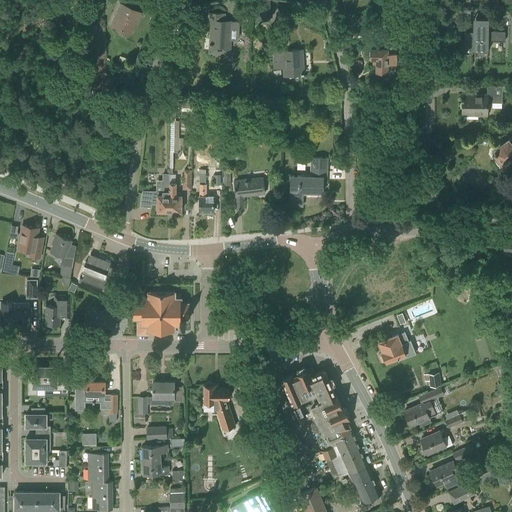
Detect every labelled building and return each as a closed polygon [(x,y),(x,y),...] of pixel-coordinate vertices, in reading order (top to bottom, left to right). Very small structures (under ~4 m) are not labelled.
[(255,16),(270,16),(269,3),(254,3),(255,16)] [(241,4),(239,12),(251,14),(253,6),(241,4)] [(114,27),(120,29),(130,33),(135,21),(137,22),(141,13),(124,5),(114,27)] [(224,21),(224,14),(209,13),(209,21),(215,21),(214,36),(208,37),(207,52),(229,53),(230,40),(235,40),(238,37),(239,22),(224,21)] [(472,51),(487,51),(487,27),(487,17),(474,17),(474,18),(476,18),(476,30),(464,30),(464,52),(472,52),(472,51)] [(386,47),(397,47),(396,29),(385,30),(386,47)] [(387,50),(371,49),(371,51),(370,52),(370,56),(371,57),(371,59),(374,59),(373,64),(376,64),(376,71),(387,71),(387,63),(394,64),(394,55),(387,55),(387,50)] [(284,68),(284,75),(304,74),(304,73),(303,73),(302,64),(299,65),(299,50),(273,51),(275,68),(284,68)] [(485,115),(485,95),(462,95),(462,115),(485,115)] [(158,106),(158,115),(169,115),(169,106),(158,106)] [(511,134),(493,149),(492,151),(496,155),(496,159),(498,162),(502,163),(509,159),(511,162),(511,134)] [(326,158),(316,158),(314,158),(314,176),(290,175),(290,205),(302,205),(302,192),(322,192),(322,183),(326,183),(326,158)] [(191,189),(191,169),(183,169),(183,189),(191,189)] [(213,211),(213,201),(213,196),(206,196),(206,183),(206,170),(200,170),(201,183),(200,183),(200,197),(199,197),(199,211),(213,211)] [(153,194),(151,203),(157,204),(157,211),(159,211),(159,212),(163,212),(164,211),(169,211),(169,208),(169,207),(169,182),(169,174),(163,174),(163,180),(163,191),(157,191),(157,194),(153,194)] [(235,207),(243,207),(244,194),(265,192),(264,182),(263,178),(234,181),(235,195),(236,195),(235,207)] [(169,208),(169,211),(174,211),(175,212),(178,212),(179,211),(181,211),(181,201),(181,194),(181,192),(176,192),(176,182),(175,182),(169,182),(169,207),(169,208)] [(22,225),(18,248),(25,250),(30,251),(30,256),(39,257),(42,242),(36,241),(39,228),(22,225)] [(53,243),(50,251),(62,256),(60,265),(61,268),(60,276),(70,278),(75,250),(68,247),(71,240),(63,236),(63,235),(59,234),(58,234),(56,233),(52,243),(53,243)] [(110,281),(111,277),(115,268),(109,265),(111,261),(90,253),(87,262),(85,261),(79,278),(109,289),(112,281),(110,281)] [(4,262),(2,271),(10,272),(12,264),(4,262)] [(31,268),(30,276),(38,277),(39,269),(31,268)] [(27,279),(27,291),(29,291),(29,297),(37,297),(37,279),(27,279)] [(175,291),(156,291),(148,291),(148,297),(142,297),(142,303),(133,303),(133,318),(137,318),(137,334),(148,334),(148,330),(175,330),(175,328),(180,328),(180,323),(185,323),(185,318),(189,318),(189,303),(180,303),(180,299),(181,299),(181,297),(180,297),(180,293),(175,293),(175,291)] [(46,305),(46,314),(46,324),(60,324),(60,316),(63,316),(64,308),(70,308),(69,319),(70,319),(70,295),(54,295),(54,305),(46,305)] [(0,302),(0,311),(1,312),(1,320),(18,320),(18,326),(30,326),(30,306),(13,306),(13,300),(1,300),(1,303),(0,302)] [(121,317),(121,304),(111,304),(110,310),(87,309),(87,316),(86,316),(86,322),(87,325),(111,325),(111,316),(113,316),(113,317),(121,317)] [(402,313),(396,315),(400,324),(406,322),(402,313)] [(415,352),(410,340),(408,341),(404,331),(388,338),(379,341),(383,351),(382,351),(386,361),(397,357),(398,359),(413,354),(415,352)] [(61,393),(68,393),(68,380),(57,380),(57,366),(33,366),(33,380),(28,380),(28,394),(37,394),(37,386),(53,386),(53,389),(61,389),(61,393)] [(281,378),(291,401),(293,405),(290,407),(295,420),(304,416),(301,409),(307,406),(323,444),(335,439),(352,432),(347,419),(349,418),(343,405),(341,406),(336,393),(334,394),(324,369),(314,374),(311,367),(296,374),(295,372),(281,378)] [(440,384),(438,372),(424,374),(425,380),(429,380),(430,385),(440,384)] [(116,413),(117,394),(105,394),(105,381),(85,380),(85,384),(75,384),(75,409),(85,410),(85,401),(92,401),(92,403),(94,403),(94,401),(100,401),(100,408),(109,408),(109,413),(116,413)] [(153,381),(153,396),(151,396),(151,404),(174,404),(174,381),(153,381)] [(203,388),(203,398),(204,398),(204,403),(214,403),(214,408),(216,409),(223,430),(235,426),(227,399),(229,399),(229,397),(229,388),(219,387),(219,383),(214,383),(213,383),(211,382),(207,382),(205,383),(203,383),(203,388)] [(441,386),(427,392),(431,400),(444,394),(441,386)] [(139,396),(139,412),(147,413),(147,396),(139,396)] [(436,414),(430,400),(422,403),(404,410),(410,425),(418,422),(420,426),(419,426),(419,427),(432,421),(431,421),(430,421),(429,417),(436,414)] [(38,426),(38,432),(50,432),(50,425),(46,425),(46,413),(45,413),(31,413),(25,413),(25,426),(38,426)] [(448,427),(463,421),(459,413),(445,419),(448,427)] [(147,438),(167,437),(166,426),(147,427),(147,438)] [(290,427),(284,428),(291,457),(310,451),(311,450),(301,443),(290,427)] [(446,436),(443,429),(441,430),(421,439),(427,453),(443,446),(444,448),(453,444),(448,435),(446,436)] [(50,450),(50,432),(38,432),(38,438),(25,438),(25,462),(46,462),(46,450),(50,450)] [(96,445),(96,432),(82,432),(83,445),(96,445)] [(349,472),(366,464),(352,432),(335,439),(337,444),(321,450),(333,479),(349,472)] [(170,438),(171,446),(184,446),(184,438),(170,438)] [(456,459),(475,451),(472,443),(453,452),(456,459)] [(143,460),(160,459),(160,452),(167,451),(167,444),(142,446),(143,460)] [(88,466),(108,466),(108,452),(88,452),(88,466)] [(161,466),(160,459),(143,460),(143,474),(168,472),(168,466),(161,466)] [(447,488),(458,482),(454,470),(457,468),(453,460),(451,461),(430,470),(436,485),(444,481),(447,488)] [(366,464),(349,472),(362,502),(380,495),(366,464)] [(92,480),(112,480),(108,480),(108,466),(88,466),(88,480),(92,480)] [(172,471),(172,479),(184,478),(184,470),(172,471)] [(93,494),(112,494),(112,480),(92,480),(93,494)] [(476,493),(470,480),(458,486),(464,499),(476,493)] [(79,489),(78,481),(70,481),(70,489),(79,489)] [(326,511),(316,487),(298,494),(305,511),(326,511)] [(185,506),(185,488),(171,488),(171,494),(170,494),(170,506),(185,506)] [(276,511),(264,488),(230,507),(232,511),(276,511)] [(14,509),(26,509),(26,491),(14,491),(14,509)] [(26,491),(26,509),(37,509),(37,491),(26,491)] [(37,491),(37,509),(48,509),(48,491),(37,491)] [(48,491),(48,509),(59,509),(59,491),(48,491)] [(93,494),(93,509),(112,509),(112,494),(93,494)]
